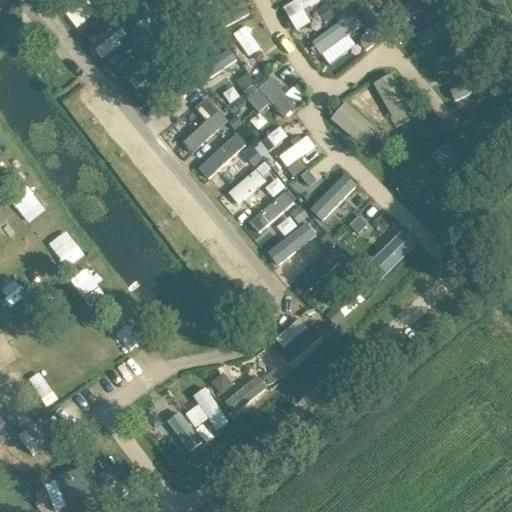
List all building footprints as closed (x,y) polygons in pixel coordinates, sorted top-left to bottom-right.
[(68,14),(75,26),(98,12),(90,0),(68,14)] [(85,34),(103,17),(97,11),(80,28),(85,34)] [(115,17),(87,36),(101,57),(129,38),(115,17)] [(417,33),(425,52),(454,39),(445,20),(417,33)] [(245,26),(234,35),(250,55),(261,46),(245,26)] [(460,49),(433,61),(442,80),(468,68),(460,49)] [(396,123),(415,112),(393,72),(374,83),(396,123)] [(306,93),(296,84),(288,94),(269,76),(248,100),(266,116),(275,107),(285,117),(306,93)] [(486,97),(477,77),(450,89),(459,109),(486,97)] [(225,141),(236,131),(209,100),(190,117),(200,128),(185,141),(195,151),(218,132),(225,141)] [(199,168),(209,179),(248,143),(238,132),(199,168)] [(308,135),(280,156),(288,167),(316,145),(308,135)] [(443,170),(461,156),(448,140),(430,154),(443,170)] [(225,161),(232,176),(265,160),(258,146),(225,161)] [(265,161),(229,193),(240,205),(276,173),(265,161)] [(266,186),(273,196),(286,187),(278,177),(266,186)] [(291,193),(250,215),(258,229),(298,207),(291,193)] [(285,236),(310,216),(301,205),(277,226),(285,236)] [(304,220),(268,254),(280,267),(317,233),(304,220)] [(329,233),(319,241),(328,252),(338,244),(329,233)] [(310,291),(348,255),(337,244),(299,280),(310,291)] [(70,280),(82,297),(97,287),(86,269),(70,280)] [(273,341),(292,362),(321,337),(302,316),(273,341)] [(108,341),(85,355),(94,371),(118,357),(108,341)] [(212,382),(222,394),(234,383),(223,372),(212,382)] [(235,413),(269,389),(260,376),(226,400),(235,413)] [(217,430),(231,421),(206,387),(193,396),(198,404),(185,413),(195,427),(208,418),(217,430)] [(191,451),(204,441),(182,412),(168,422),(191,451)] [(0,439),(13,430),(0,413),(0,439)] [(74,511),(79,511),(115,483),(104,469),(66,501),(74,511)]
